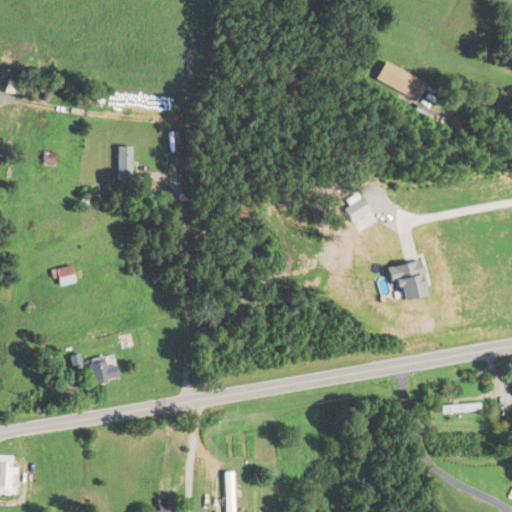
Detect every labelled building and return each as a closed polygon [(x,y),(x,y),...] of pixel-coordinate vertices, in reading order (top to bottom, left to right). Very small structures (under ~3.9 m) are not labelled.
[(373,79),(414,101),(423,84),(382,61),(373,79)] [(131,145),(130,179),(116,179),(116,145),(131,145)] [(49,164),(49,153),(39,153),(39,164),(49,164)] [(51,269),(54,287),(72,283),(68,265),(51,269)] [(151,349),(150,330),(137,331),(139,351),(151,349)] [(82,361),(89,385),(116,379),(112,364),(103,367),(100,356),(82,361)] [(439,405),(439,415),(479,415),(479,405),(439,405)] [(11,456),(0,455),(0,495),(15,497),(16,467),(11,467),(11,456)] [(167,511),(166,499),(155,500),(156,511),(167,511)]
